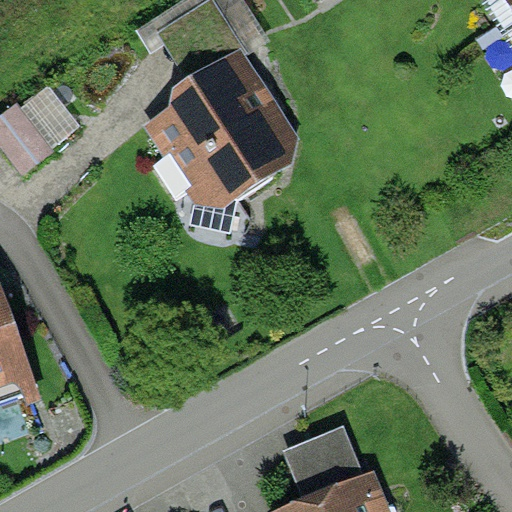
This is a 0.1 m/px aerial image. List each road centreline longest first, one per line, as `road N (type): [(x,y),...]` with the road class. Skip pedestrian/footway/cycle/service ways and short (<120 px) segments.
road 1 (residential): [(43,511),(397,311)]
road 2 (residential): [(397,311),(511,493)]
road 3 (residential): [(397,311),(511,245)]
